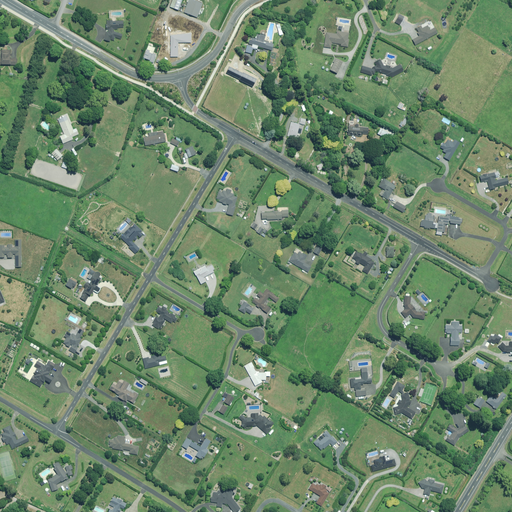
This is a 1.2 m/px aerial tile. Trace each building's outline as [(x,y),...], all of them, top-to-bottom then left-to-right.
[(182,0),(173,0),(170,7),(178,10),(182,0)] [(189,0),(184,13),(188,14),(198,18),(203,4),(192,0),(189,0)] [(114,28),(123,28),(123,26),(124,26),(124,21),(112,21),(112,20),(107,21),(107,25),(106,25),(106,30),(108,30),(108,32),(106,32),(104,40),(110,42),(111,40),(114,41),(115,38),(121,39),(123,34),(115,32),(114,28)] [(430,30),(427,25),(422,28),(421,26),(416,28),(418,32),(417,33),(419,36),(412,40),(415,46),(437,33),(434,28),(430,30)] [(349,33),(336,31),(336,34),(326,33),(324,47),(331,48),(332,43),(341,44),(341,46),(348,47),(349,39),(348,39),(349,33)] [(266,37),(257,35),(256,39),(249,37),(245,52),(252,54),(253,49),(257,50),(258,47),(272,51),(274,44),(264,42),(266,37)] [(155,48),(148,46),(143,58),(150,61),(149,62),(153,63),(157,55),(153,53),(155,48)] [(193,50),(186,46),(183,51),(191,55),(193,50)] [(10,59),(10,50),(2,50),(2,65),(17,65),(17,59),(10,59)] [(342,62),(335,59),(330,70),(337,74),(342,62)] [(362,66),(360,72),(372,76),(372,74),(374,75),(375,71),(386,75),(392,77),(403,71),(400,65),(392,69),(390,68),(390,67),(386,65),(386,67),(383,66),(380,60),(375,63),(376,64),(375,67),(374,66),(373,69),(362,66)] [(72,124),(68,114),(60,117),(62,121),(59,122),(64,135),(60,136),(63,144),(73,140),(72,137),(78,135),(76,129),(73,130),(71,124),(72,124)] [(407,121),(404,119),(403,122),(401,121),(399,125),(403,128),(407,121)] [(302,129),(299,128),(299,124),(291,122),(287,136),(296,139),(297,133),(301,134),(302,129)] [(394,136),(380,129),(377,134),(391,142),(394,136)] [(166,142),(164,131),(149,134),(149,137),(143,138),(145,146),(166,142)] [(444,144),(442,143),(440,147),(440,148),(443,149),(443,150),(443,151),(446,153),(444,157),(449,161),(459,143),(454,140),(452,143),(447,140),(444,144)] [(187,153),(189,158),(196,154),(193,146),(185,150),(187,153)] [(63,156),(57,149),(52,154),(58,161),(63,156)] [(496,180),(494,173),(479,176),(480,183),(487,181),(489,190),(496,188),(495,187),(508,184),(507,178),(496,180)] [(396,186),(383,178),(379,186),(385,190),(382,196),(387,200),(396,186)] [(222,204),(226,205),(227,204),(229,205),(228,208),(226,214),(233,216),(236,206),(235,206),(237,197),(234,196),(234,194),(231,193),(232,191),(227,189),(226,192),(223,191),(222,193),(219,192),(217,199),(219,200),(219,202),(222,203),(222,204)] [(406,207),(396,202),(393,207),(403,212),(406,207)] [(288,210),(281,211),(272,211),(272,212),(262,213),(262,219),(267,219),(267,220),(282,220),(282,217),(288,217),(288,210)] [(459,218),(451,217),(446,216),(446,217),(438,216),(437,223),(434,223),(435,216),(431,216),(432,214),(427,213),(427,215),(425,215),(425,220),(422,220),(421,226),(424,227),(424,228),(437,229),(436,232),(437,232),(436,235),(441,236),(442,232),(444,233),(445,224),(447,225),(447,223),(461,225),(462,219),(459,219),(459,218)] [(322,248),(317,245),(313,252),(318,255),(322,248)] [(395,254),(394,254),(394,250),(386,250),(386,257),(393,257),(395,258),(395,254)] [(368,253),(364,252),(362,255),(356,251),(352,258),(356,260),(355,263),(359,265),(360,263),(365,266),(362,271),(368,274),(375,262),(366,256),(368,253)] [(299,255),(294,252),(289,261),(308,272),(311,266),(304,262),(307,257),(300,253),(299,255)] [(214,270),(212,266),(207,269),(205,266),(194,272),(196,276),(201,284),(206,282),(204,278),(213,273),(212,270),(214,270)] [(101,274),(97,272),(95,276),(93,275),(88,283),(87,282),(83,290),(85,291),(81,299),(86,302),(88,299),(98,283),(98,284),(101,279),(99,278),(101,274)] [(279,298),(267,289),(263,294),(260,292),(257,296),(260,298),(259,300),(255,298),(252,302),(256,305),(267,314),(271,308),(265,303),(269,297),(276,303),(279,298)] [(410,297),(405,297),(403,306),(406,309),(401,313),(405,318),(410,314),(413,318),(424,320),(425,312),(417,312),(411,305),(410,304),(410,297)] [(250,306),(244,302),(239,310),(245,314),(246,312),(250,314),(254,309),(249,306),(250,306)] [(168,306),(164,304),(162,309),(159,307),(156,312),(161,314),(159,318),(157,316),(152,325),(159,329),(160,326),(161,327),(166,320),(172,323),(173,321),(175,323),(178,318),(171,314),(171,315),(168,314),(169,313),(165,311),(168,306)] [(79,319),(72,315),(69,319),(76,323),(79,319)] [(451,325),(445,325),(445,333),(451,334),(451,337),(450,337),(450,346),(458,346),(459,338),(458,338),(458,333),(461,333),(462,326),(459,326),(459,322),(451,322),(451,325)] [(82,339),(81,338),(84,332),(77,328),(72,335),(67,332),(64,337),(67,338),(63,344),(70,348),(69,351),(75,354),(78,348),(77,348),(82,339)] [(511,341),(509,342),(509,346),(506,346),(502,343),(498,347),(503,352),(506,352),(506,353),(511,353),(511,352),(511,341)] [(167,364),(166,356),(161,357),(157,357),(149,358),(149,357),(143,359),(146,369),(167,364)] [(56,365),(49,361),(46,366),(37,361),(34,366),(38,368),(30,381),(41,388),(45,381),(50,383),(53,378),(49,375),(51,372),(50,371),(52,369),(53,370),(56,365)] [(260,373),(257,372),(252,362),(244,366),(255,386),(262,382),(261,380),(266,380),(266,377),(270,376),(269,372),(260,373)] [(367,377),(366,368),(360,368),(361,379),(355,380),(355,379),(350,379),(351,388),(355,387),(356,397),(366,396),(365,391),(361,391),(360,385),(363,385),(363,384),(371,383),(371,377),(367,377)] [(130,384),(124,381),(122,384),(119,381),(116,386),(113,384),(110,389),(115,393),(119,396),(118,397),(126,402),(128,400),(134,404),(139,395),(134,392),(133,393),(127,389),(130,384)] [(401,396),(399,395),(393,406),(395,407),(393,408),(394,412),(395,416),(399,415),(399,414),(401,413),(412,420),(415,413),(408,407),(410,404),(411,404),(412,402),(410,401),(408,392),(400,394),(401,396)] [(234,398),(225,393),(223,397),(226,399),(219,412),(224,415),(228,408),(228,409),(234,398)] [(502,402),(491,393),(485,400),(496,409),(502,402)] [(478,396),(475,401),(477,402),(476,404),(480,408),(485,401),(478,396)] [(258,416),(258,414),(251,414),(252,418),(246,418),(242,415),(239,418),(242,421),(242,424),(241,426),(245,429),(247,426),(256,426),(256,428),(261,431),(262,430),(267,434),(271,429),(270,428),(273,424),(264,416),(263,417),(261,415),(258,416)] [(448,442),(455,446),(460,437),(468,433),(466,428),(461,430),(450,424),(447,430),(452,433),(450,436),(447,435),(445,440),(448,442)] [(15,432),(14,432),(13,432),(11,426),(3,429),(5,433),(2,434),(3,437),(2,438),(4,443),(5,442),(7,445),(10,444),(12,449),(29,441),(27,436),(17,440),(16,437),(17,437),(15,432)] [(332,437),(326,431),(323,434),(325,437),(320,441),(318,439),(313,443),(317,447),(317,446),(321,450),(323,448),(324,449),(330,444),(332,447),(337,443),(332,437)] [(126,437),(118,436),(117,438),(115,438),(114,441),(110,440),(109,444),(110,444),(109,447),(112,447),(112,449),(123,451),(123,450),(130,451),(129,454),(138,455),(139,446),(124,444),(126,437)] [(191,442),(191,441),(187,438),(182,447),(187,449),(189,446),(199,452),(196,456),(203,460),(209,450),(207,449),(211,441),(206,439),(201,448),(191,442)] [(386,462),(384,456),(380,457),(380,459),(373,460),(375,465),(371,466),(373,472),(396,466),(394,460),(386,462)] [(58,462),(53,465),(54,468),(54,469),(57,475),(47,481),(53,492),(58,489),(56,485),(68,479),(66,475),(68,474),(68,476),(73,475),(71,470),(73,469),(71,465),(65,467),(67,471),(64,473),(58,462)] [(426,480),(425,479),(418,483),(421,488),(425,489),(423,494),(429,496),(431,491),(442,494),(444,484),(435,482),(435,480),(429,479),(428,481),(426,480)] [(316,486),(312,484),(309,489),(320,496),(316,504),(321,507),(329,493),(326,492),(327,491),(325,489),(326,487),(322,484),(322,485),(320,484),(319,486),(317,484),(316,486)] [(218,489),(218,493),(214,492),(213,496),(211,496),(210,502),(217,503),(217,507),(222,508),(222,504),(228,505),(233,511),(236,511),(240,509),(232,498),(233,492),(226,491),(226,490),(218,489)] [(117,499),(114,497),(110,505),(114,507),(112,511),(110,509),(108,511),(118,511),(120,511),(122,509),(124,510),(127,504),(123,502),(123,501),(117,498),(117,499)]
